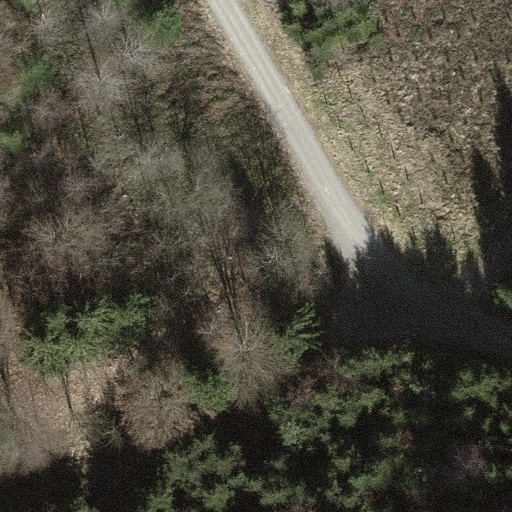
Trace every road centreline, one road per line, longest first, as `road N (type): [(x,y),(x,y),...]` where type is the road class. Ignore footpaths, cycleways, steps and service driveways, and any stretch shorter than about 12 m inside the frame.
road 1 (track): [(401,301),(182,427),(141,463),(117,511)]
road 2 (track): [(216,0),(401,301)]
road 3 (track): [(0,480),(141,463)]
